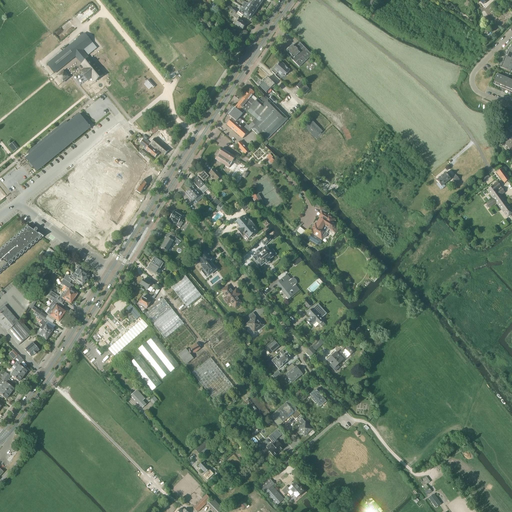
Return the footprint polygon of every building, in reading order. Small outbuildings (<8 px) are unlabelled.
[(253,0),(251,0),(248,4),(257,11),(261,6),(260,5),(253,0)] [(248,4),(245,9),(253,15),(254,13),(255,14),(257,11),(248,4)] [(232,7),(230,10),(234,13),(236,14),(238,12),(250,20),(253,17),(252,16),(253,15),(245,9),(241,7),(238,11),(232,7)] [(234,13),(232,16),(235,18),(234,20),(235,20),(233,23),(242,30),(246,24),(238,19),(240,17),(236,14),(234,13)] [(85,33),(46,64),(54,74),(75,56),(82,64),(85,69),(81,72),(88,80),(92,77),(95,81),(103,75),(90,58),(89,58),(83,50),(88,56),(97,48),(92,43),(85,33)] [(288,53),(286,55),(299,69),(311,57),(298,44),(296,46),(294,44),(286,51),(288,53)] [(511,59),(505,56),(503,62),(511,66),(511,59)] [(282,77),(285,74),(286,75),(290,71),(281,62),(278,65),(278,64),(274,69),(271,71),(275,75),(278,73),(282,77)] [(511,67),(511,66),(503,62),(500,68),(510,72),(511,67)] [(64,71),(57,76),(63,82),(69,77),(64,71)] [(497,86),(502,77),(496,74),(494,80),(495,80),(493,84),(497,86)] [(146,75),(144,77),(150,84),(152,82),(146,75)] [(507,79),(502,77),(497,86),(503,89),(507,79)] [(265,78),(262,81),(270,89),(274,84),(268,78),(266,79),(265,78)] [(511,82),(511,80),(507,79),(503,89),(508,91),(511,82)] [(270,89),(262,81),(259,83),(261,85),(259,86),(266,93),(270,89)] [(302,81),(296,86),(300,90),(305,85),(302,81)] [(305,85),(300,90),(303,94),(309,89),(305,85)] [(250,89),(242,98),(247,102),(252,95),(254,93),(250,89)] [(247,102),(242,108),(245,111),(253,117),(257,121),(258,122),(255,125),(252,129),(261,139),(262,137),(261,136),(262,134),(267,139),(268,139),(274,132),(281,125),(288,119),(267,98),(263,95),(259,101),(252,95),(247,102)] [(272,96),(269,99),(273,103),(275,105),(277,103),(276,101),(272,96)] [(242,98),(235,108),(239,111),(242,108),(247,102),(242,98)] [(232,111),(232,112),(239,118),(242,114),(245,111),(242,108),(239,111),(235,108),(234,108),(235,108),(234,109),(233,109),(232,111)] [(230,114),(229,115),(232,118),(239,125),(240,124),(241,123),(240,122),(242,120),(239,118),(232,112),(230,114)] [(29,155),(25,158),(29,162),(28,164),(31,168),(33,167),(37,172),(91,128),(79,114),(68,123),(29,155)] [(232,118),(227,124),(232,129),(243,139),(248,132),(244,128),(240,124),(239,125),(232,118)] [(312,120),(308,123),(317,132),(321,129),(312,120)] [(156,123),(148,129),(152,134),(160,128),(156,123)] [(511,133),(511,132),(502,143),(509,149),(511,146),(511,133)] [(150,144),(144,138),(140,143),(147,149),(146,150),(155,157),(158,153),(157,152),(158,150),(150,144)] [(155,138),(150,144),(158,150),(164,155),(169,150),(155,138)] [(54,206),(55,208),(59,213),(60,214),(62,212),(83,237),(90,231),(89,229),(91,228),(92,230),(110,215),(116,219),(121,211),(119,210),(138,180),(138,179),(139,178),(139,177),(139,176),(139,175),(139,174),(138,173),(138,172),(137,171),(146,163),(137,152),(128,160),(110,140),(97,151),(96,149),(88,155),(102,172),(100,173),(98,171),(80,187),(81,189),(79,191),(65,174),(58,181),(59,183),(46,194),(56,205),(54,206)] [(245,154),(249,151),(240,141),(236,145),(245,154)] [(215,159),(219,162),(229,168),(235,158),(221,149),(220,150),(219,151),(220,151),(215,159)] [(502,168),(496,173),(504,183),(510,179),(502,168)] [(208,172),(206,174),(208,177),(210,179),(212,181),(214,184),(213,185),(215,188),(217,186),(215,184),(222,177),(214,169),(209,173),(208,172)] [(206,174),(202,170),(197,175),(200,178),(199,179),(202,182),(203,181),(203,182),(208,177),(206,174)] [(445,173),(436,180),(441,187),(450,179),(452,177),(449,174),(447,175),(445,173)] [(202,182),(199,179),(197,178),(193,182),(199,189),(200,190),(199,191),(201,194),(203,196),(205,195),(202,191),(206,187),(201,182),(202,182)] [(511,209),(501,195),(504,192),(497,182),(493,185),(493,186),(487,190),(493,199),(486,204),(489,208),(496,202),(506,217),(511,212),(511,209)] [(192,187),(187,192),(198,203),(204,197),(201,194),(199,191),(198,191),(196,189),(195,190),(192,187)] [(216,199),(211,203),(215,207),(220,202),(216,199)] [(307,238),(306,239),(316,246),(317,245),(318,245),(319,245),(320,244),(321,244),(321,243),(321,242),(321,240),(320,240),(322,238),(323,238),(324,238),(325,238),(326,237),(327,236),(327,235),(327,234),(327,233),(326,232),(325,232),(328,228),(333,231),(337,225),(332,222),(334,219),(328,215),(329,214),(323,211),(326,207),(320,203),(317,202),(315,206),(317,208),(322,211),(322,212),(319,216),(321,218),(314,228),(313,227),(311,232),(310,232),(307,238)] [(169,220),(170,220),(168,222),(173,226),(175,223),(177,224),(176,226),(180,228),(183,223),(181,222),(185,216),(178,212),(178,213),(175,211),(169,220)] [(243,216),(235,223),(240,228),(237,230),(242,236),(244,234),(244,235),(245,234),(249,238),(251,237),(251,238),(255,234),(254,234),(256,232),(252,227),(254,226),(249,220),(247,221),(243,216)] [(35,232),(36,231),(36,230),(36,229),(35,229),(35,228),(34,229),(33,230),(26,225),(23,229),(22,229),(19,232),(18,232),(15,236),(14,235),(11,239),(10,238),(8,242),(7,241),(4,245),(3,244),(0,248),(0,273),(8,266),(9,267),(9,266),(12,263),(13,263),(15,259),(16,260),(19,256),(20,257),(23,253),(24,254),(27,250),(28,251),(31,247),(32,247),(35,244),(36,244),(39,240),(39,241),(42,237),(42,238),(43,237),(40,235),(35,232)] [(266,235),(260,241),(264,245),(270,240),(266,235)] [(168,238),(161,248),(167,252),(173,242),(178,245),(181,242),(171,236),(169,239),(168,238)] [(254,257),(253,258),(256,262),(257,261),(261,266),(265,263),(265,264),(266,264),(266,265),(270,262),(269,261),(270,261),(269,260),(276,255),(272,250),(270,251),(266,247),(266,248),(265,247),(261,250),(260,249),(256,252),(257,253),(253,256),(254,257)] [(204,252),(196,258),(203,266),(202,266),(204,269),(206,272),(205,272),(206,273),(207,272),(209,275),(217,269),(212,263),(211,263),(209,261),(211,260),(204,252)] [(150,263),(159,269),(161,266),(164,268),(165,265),(163,264),(155,259),(154,259),(153,260),(152,259),(150,263)] [(159,269),(150,263),(148,267),(147,269),(148,269),(148,270),(156,275),(158,276),(160,274),(157,272),(159,269)] [(82,269),(79,267),(76,265),(71,272),(72,273),(85,281),(88,277),(81,271),(82,269)] [(82,286),(85,281),(72,273),(69,277),(66,274),(63,279),(69,283),(71,281),(73,282),(74,281),(82,286)] [(201,296),(185,275),(171,287),(187,307),(201,296)] [(281,279),(276,284),(288,300),(299,291),(299,290),(295,285),(296,285),(297,284),(297,283),(297,282),(297,281),(296,280),(295,279),(294,278),(293,278),(292,278),(291,279),(290,280),(287,275),(281,279)] [(69,283),(63,279),(61,278),(59,282),(65,286),(65,287),(66,287),(64,289),(63,292),(73,299),(76,294),(70,290),(73,286),(69,283)] [(140,284),(148,289),(147,290),(150,291),(152,288),(154,289),(156,286),(149,281),(148,282),(144,279),(143,280),(142,280),(141,283),(140,284)] [(237,297),(240,294),(236,290),(233,292),(228,286),(222,291),(227,297),(223,299),(224,300),(223,301),(223,302),(224,304),(225,304),(226,303),(227,304),(230,302),(235,308),(241,303),(237,297)] [(73,299),(63,292),(59,297),(50,291),(48,295),(51,297),(58,301),(62,304),(64,300),(70,304),(73,299)] [(51,297),(48,301),(51,303),(55,306),(58,301),(51,297)] [(140,301),(139,303),(146,307),(147,308),(148,306),(151,302),(143,297),(142,299),(141,299),(140,301)] [(164,299),(144,314),(165,339),(184,324),(164,299)] [(51,303),(48,308),(49,309),(51,310),(61,317),(64,312),(56,306),(55,306),(51,303)] [(319,325),(320,325),(322,327),(325,324),(323,322),(321,319),(327,314),(318,304),(307,313),(311,318),(307,322),(310,326),(315,321),(319,325)] [(31,334),(16,317),(15,318),(10,312),(11,311),(9,309),(8,310),(4,306),(0,309),(0,324),(18,345),(31,334)] [(40,315),(45,319),(47,316),(36,309),(36,310),(35,311),(34,312),(35,312),(40,315)] [(61,317),(51,310),(49,309),(46,313),(50,316),(58,321),(61,317)] [(253,313),(249,316),(251,319),(251,320),(247,324),(254,333),(264,325),(261,321),(260,322),(253,313)] [(38,318),(37,319),(40,322),(39,323),(42,325),(39,329),(49,335),(52,330),(46,326),(49,321),(45,319),(40,315),(38,318)] [(144,322),(120,343),(118,341),(108,349),(114,356),(148,326),(144,322)] [(49,335),(39,329),(38,331),(37,331),(36,333),(34,332),(32,334),(36,337),(38,335),(39,335),(46,340),(49,335)] [(155,336),(138,349),(162,379),(179,366),(155,336)] [(267,347),(266,348),(270,354),(279,347),(273,340),(266,346),(267,347)] [(24,350),(31,357),(38,351),(32,343),(24,350)] [(311,347),(306,352),(310,357),(315,352),(315,351),(320,346),(316,343),(311,348),(311,347)] [(196,344),(190,348),(194,353),(200,349),(196,344)] [(336,352),(327,361),(330,365),(330,366),(335,372),(340,367),(338,365),(344,360),(343,359),(345,358),(346,359),(353,352),(348,347),(344,351),(343,349),(338,354),(336,352)] [(186,349),(178,355),(186,364),(193,358),(186,349)] [(210,358),(209,358),(204,351),(186,366),(192,372),(216,403),(234,388),(210,358)] [(271,360),(270,361),(272,363),(278,370),(282,366),(290,359),(289,358),(290,358),(288,356),(287,356),(285,354),(278,360),(275,356),(273,358),(271,360)] [(139,356),(128,364),(151,392),(152,391),(161,384),(139,356)] [(14,371),(22,376),(25,372),(18,366),(19,365),(16,363),(11,368),(15,371),(14,371)] [(288,373),(286,376),(292,382),(302,374),(296,367),(291,371),(290,369),(287,372),(288,373)] [(22,376),(14,371),(11,376),(18,381),(22,376)] [(1,388),(9,394),(13,389),(5,383),(1,381),(0,381),(0,387),(1,388)] [(9,394),(1,388),(0,389),(0,395),(5,399),(9,394)] [(298,388),(293,392),(301,402),(306,398),(298,388)] [(308,397),(307,398),(309,400),(311,398),(315,403),(317,402),(320,407),(326,402),(316,390),(308,397)] [(135,392),(131,396),(142,408),(146,405),(143,401),(145,399),(139,392),(136,394),(135,392)] [(254,393),(244,402),(260,422),(270,414),(254,393)] [(286,402),(270,416),(278,426),(294,412),(286,402)] [(300,424),(295,428),(298,432),(300,430),(303,432),(302,433),(305,436),(308,433),(307,432),(311,429),(302,419),(300,421),(303,425),(302,426),(300,424)] [(279,442),(278,442),(272,435),(269,438),(272,442),(269,445),(266,448),(268,450),(274,457),(284,448),(279,442)] [(204,443),(196,450),(199,454),(202,456),(209,450),(207,447),(204,443)] [(199,464),(198,466),(205,473),(202,476),(207,481),(209,479),(213,483),(215,480),(214,479),(216,477),(215,477),(220,472),(219,473),(217,471),(214,467),(211,470),(203,461),(201,463),(200,464),(199,464)] [(283,499),(271,486),(274,483),(270,478),(260,487),(264,492),(265,493),(266,492),(277,505),(283,499)] [(426,489),(424,491),(426,494),(431,491),(429,488),(426,484),(429,482),(426,479),(424,481),(422,479),(420,482),(426,489)] [(303,492),(300,488),(301,487),(298,483),(297,484),(296,483),(289,489),(287,487),(282,491),(286,494),(288,492),(291,495),(293,494),(297,498),(303,492)] [(434,494),(428,498),(435,508),(441,504),(434,494)] [(206,495),(193,508),(196,511),(198,511),(211,499),(206,495)] [(233,496),(227,502),(229,504),(236,498),(233,496)] [(220,511),(223,509),(213,498),(206,504),(214,511),(220,511)]
